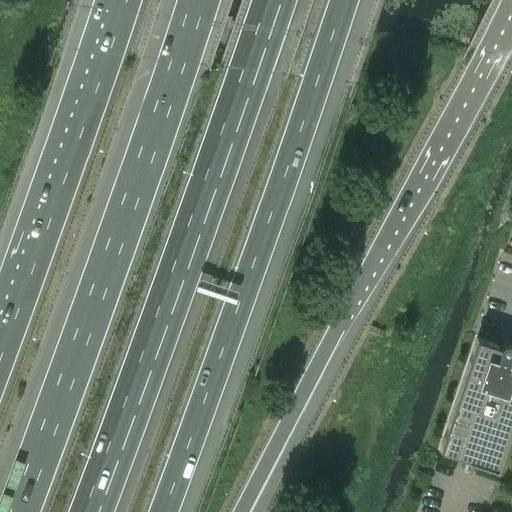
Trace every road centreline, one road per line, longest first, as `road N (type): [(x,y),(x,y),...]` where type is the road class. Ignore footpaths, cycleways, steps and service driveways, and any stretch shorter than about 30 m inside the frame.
road 1 (motorway): [(249,511),(511,20)]
road 2 (motorway): [(92,511),(275,0)]
road 3 (motorway): [(161,511),(342,0)]
road 4 (motorway): [(198,0),(21,511)]
road 5 (motorway): [(116,0),(0,325)]
